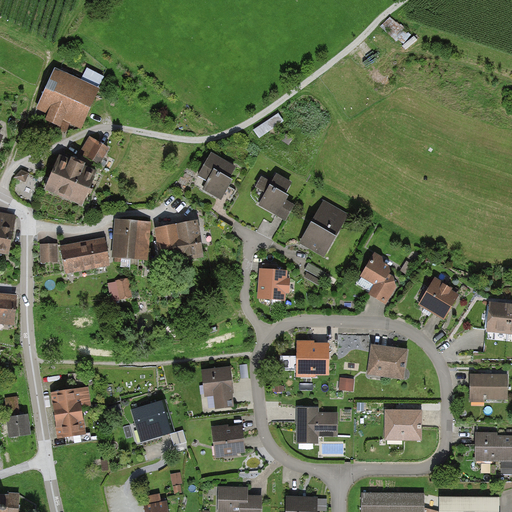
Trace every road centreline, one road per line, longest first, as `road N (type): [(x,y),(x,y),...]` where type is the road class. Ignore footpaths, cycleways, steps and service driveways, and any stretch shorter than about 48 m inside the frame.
road 1 (residential): [(340,471),(430,467),(446,445),(446,379),(438,358),(412,332),(370,321),(292,320),(257,353),(267,440),(305,469)]
road 2 (track): [(405,0),(241,129),(208,141),(104,129),(11,168),(0,195)]
road 3 (residential): [(57,511),(31,361),(27,217),(0,199)]
road 4 (track): [(11,168),(54,51),(86,0)]
